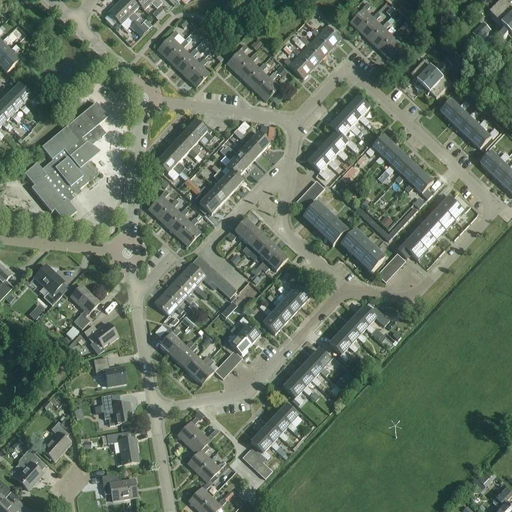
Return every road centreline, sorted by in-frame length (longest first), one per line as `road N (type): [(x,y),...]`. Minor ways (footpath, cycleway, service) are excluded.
road 1 (residential): [(297,121),(348,69),(491,203)]
road 2 (residential): [(154,410),(252,387),(345,290)]
road 3 (residential): [(345,290),(409,301),(496,208),(491,203)]
road 4 (residential): [(242,279),(207,247),(290,164)]
road 5 (residential): [(154,410),(127,252)]
road 6 (residential): [(297,121),(143,98)]
road 7 (residential): [(127,252),(143,98)]
road 8 (residential): [(345,290),(283,229),(290,164)]
road 9 (residential): [(127,252),(0,239)]
